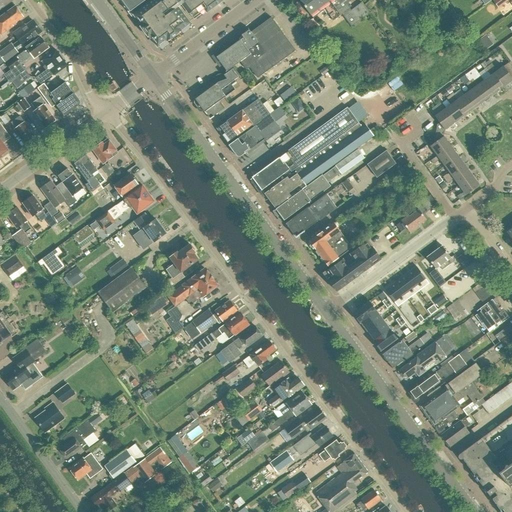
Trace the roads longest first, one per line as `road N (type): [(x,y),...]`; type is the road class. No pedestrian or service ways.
road 1 (residential): [(409,511),(135,143),(103,113)]
road 2 (secondary): [(326,311),(153,75)]
road 3 (secondary): [(475,511),(326,311)]
road 4 (residential): [(326,311),(454,217)]
road 5 (residential): [(83,511),(0,395)]
road 6 (residential): [(103,113),(33,0)]
road 7 (residential): [(0,190),(103,113)]
road 8 (unclassified): [(153,75),(256,0)]
